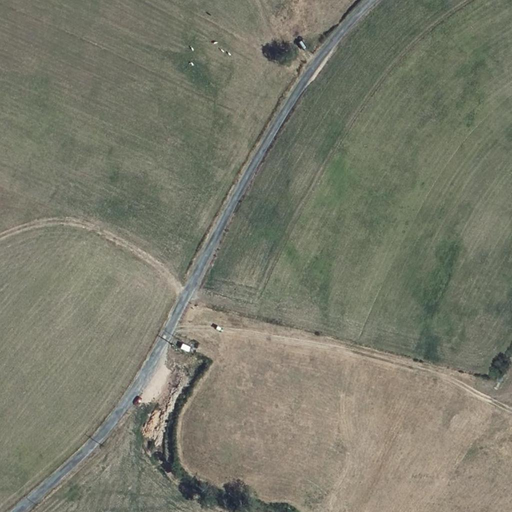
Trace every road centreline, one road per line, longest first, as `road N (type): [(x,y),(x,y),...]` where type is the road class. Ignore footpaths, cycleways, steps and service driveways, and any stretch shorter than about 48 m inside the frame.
road 1 (unclassified): [(10,511),(122,396),(314,66),(375,0)]
road 2 (track): [(186,291),(141,248),(84,220),(41,221),(0,235)]
